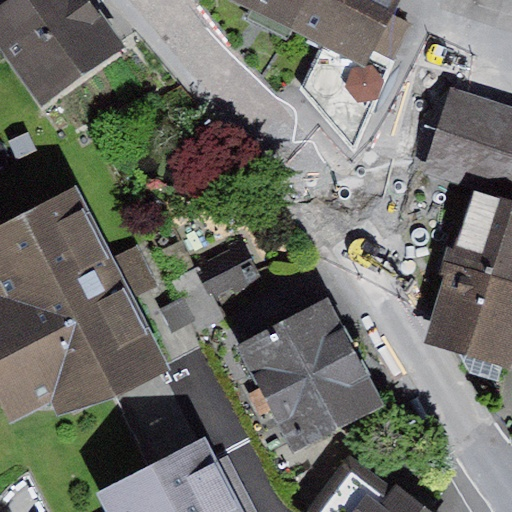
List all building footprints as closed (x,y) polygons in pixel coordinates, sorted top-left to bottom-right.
[(92,0),(21,0),(0,15),(0,33),(51,106),(129,52),(92,0)] [(396,0),(231,0),(364,65),(396,0)] [(511,111),(452,92),(429,164),(480,181),(511,190),(511,111)] [(511,190),(480,181),(432,344),(511,368),(511,190)] [(178,382),(82,183),(0,222),(0,402),(16,436),(63,414),(77,430),(178,382)] [(341,313),(255,354),(299,444),(385,403),(341,313)] [(245,511),(220,453),(108,502),(112,511),(245,511)] [(412,511),(363,475),(335,511),(412,511)]
